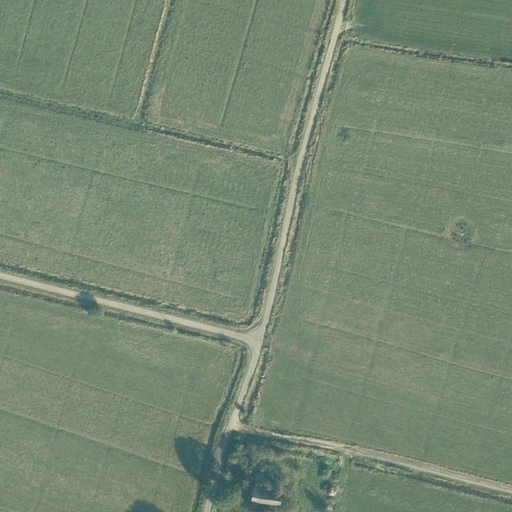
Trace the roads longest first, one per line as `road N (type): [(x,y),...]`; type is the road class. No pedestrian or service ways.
road 1 (unclassified): [(260,340),(342,0)]
road 2 (unclassified): [(260,340),(0,274)]
road 3 (unclassified): [(204,511),(260,340)]
